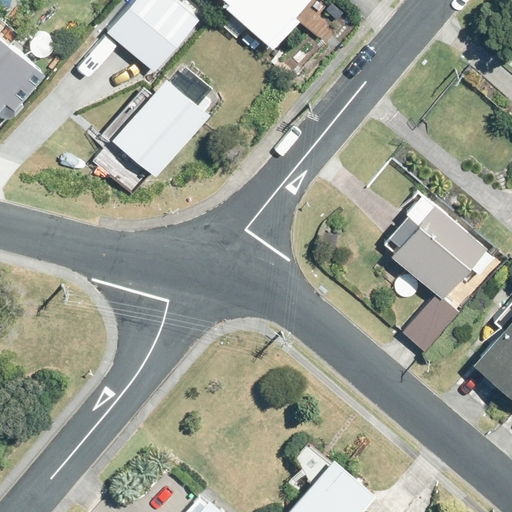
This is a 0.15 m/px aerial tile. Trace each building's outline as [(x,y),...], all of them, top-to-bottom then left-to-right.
[(182,0),(128,0),(119,12),(158,46),(191,8),(182,0)] [(228,0),(232,3),(229,6),(276,50),(303,20),(299,15),(311,0),(228,0)] [(30,40),(0,14),(0,116),(1,118),(12,120),(17,114),(18,115),(26,106),(23,104),(48,74),(21,52),(30,40)] [(170,78),(116,139),(157,176),(211,115),(170,78)] [(401,215),(414,226),(387,258),(438,300),(465,267),(475,275),(489,259),(480,251),(482,249),(418,195),(401,215)] [(511,318),(470,366),(511,402),(511,318)] [(337,459),(291,511),(369,511),(365,509),(378,494),(337,459)] [(233,511),(218,497),(213,503),(204,495),(189,511),(233,511)]
